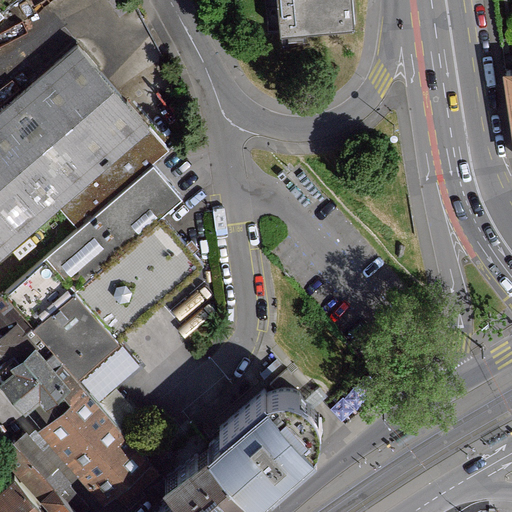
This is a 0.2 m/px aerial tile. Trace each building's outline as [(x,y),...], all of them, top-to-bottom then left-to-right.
[(274,0),(277,30),(352,24),(349,0),(274,0)] [(171,149),(80,43),(0,111),(0,254),(60,204),(79,228),(154,163),(171,149)] [(183,196),(154,163),(79,228),(47,254),(76,288),(119,338),(204,263),(163,215),(183,196)] [(76,288),(47,254),(5,292),(28,318),(34,325),(76,288)] [(119,338),(76,288),(34,325),(77,374),(119,338)] [(0,340),(28,318),(5,292),(0,296),(0,340)] [(28,318),(0,340),(0,341),(12,357),(0,367),(0,371),(27,403),(32,398),(41,391),(47,398),(63,386),(76,402),(90,390),(77,374),(34,325),(28,318)] [(140,362),(119,338),(77,374),(90,390),(97,398),(140,362)] [(318,406),(305,393),(288,387),(270,389),(317,444),(321,433),(321,419),(318,406)] [(316,446),(317,444),(270,389),(268,391),(266,388),(220,427),(224,431),(210,443),(256,496),(270,484),(274,487),(318,448),(316,446)] [(97,398),(90,390),(76,402),(45,429),(81,470),(104,497),(114,488),(149,458),(149,457),(97,398)] [(28,427),(14,439),(51,480),(60,473),(68,482),(81,470),(45,429),(40,423),(31,431),(28,427)] [(79,511),(51,480),(14,439),(3,449),(58,511),(79,511)] [(256,496),(210,443),(166,476),(180,492),(197,511),(246,511),(259,500),(256,496)] [(159,470),(149,458),(114,488),(125,501),(159,470)] [(68,482),(60,473),(51,480),(79,511),(83,511),(90,507),(68,482)] [(28,511),(40,502),(15,474),(0,487),(0,511),(28,511)] [(197,511),(180,492),(155,511),(197,511)]
